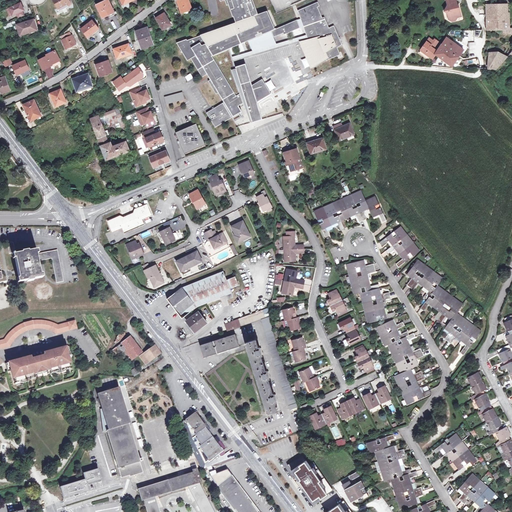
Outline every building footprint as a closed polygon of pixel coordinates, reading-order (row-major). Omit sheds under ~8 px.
[(53,0),(58,8),(66,3),(70,1),(68,0),(53,0)] [(109,14),(113,12),(107,0),(106,0),(96,5),(102,16),(108,13),(109,14)] [(186,39),(176,43),(187,61),(191,59),(202,77),(207,74),(211,79),(208,81),(216,94),(219,93),(224,102),(206,113),(215,127),(232,117),(239,113),(242,111),(238,106),(246,101),(248,108),(255,103),(271,94),(262,79),(251,86),(249,81),(241,84),(236,67),(235,67),(233,60),(232,57),(229,49),(249,40),(271,31),(274,37),(283,33),(284,35),(300,28),(297,20),(275,29),(267,11),(258,15),(252,0),(219,0),(220,2),(224,0),(227,5),(229,4),(236,23),(187,40),(186,39)] [(181,12),(191,9),(187,0),(179,0),(178,1),(181,12)] [(455,0),(445,0),(447,4),(448,4),(448,6),(446,7),(444,11),(446,13),(448,20),(451,21),(454,17),(456,16),(458,17),(461,16),(459,7),(456,8),(455,5),(457,5),(455,0)] [(318,2),(298,11),(306,35),(307,38),(308,41),(302,43),(312,66),(325,57),(326,61),(340,55),(337,47),(342,45),(334,26),(329,28),(324,17),(322,18),(318,7),(320,6),(318,2)] [(9,9),(12,15),(12,16),(16,14),(18,19),(24,16),(22,12),(21,9),(23,8),(21,3),(19,3),(10,7),(9,8),(9,9)] [(494,29),(493,4),(486,5),(487,30),(494,29)] [(507,4),(493,4),(494,29),(503,29),(509,29),(509,28),(509,13),(507,13),(507,4)] [(164,13),(156,18),(163,30),(171,24),(164,13)] [(85,23),(86,25),(81,29),(88,37),(98,28),(92,20),(92,21),(90,19),(85,23)] [(17,25),(20,35),(37,30),(34,20),(17,25)] [(136,32),(139,41),(141,40),(144,47),(153,44),(147,28),(136,32)] [(254,51),(232,57),(233,60),(307,38),(306,35),(276,44),(274,37),(271,31),(249,40),(254,51)] [(60,37),(62,40),(61,41),(65,49),(77,43),(73,35),(72,35),(71,32),(60,37)] [(421,50),(428,56),(432,59),(435,55),(434,54),(437,51),(435,50),(439,45),(433,41),(429,38),(421,50)] [(446,38),(438,49),(447,55),(450,51),(458,57),(459,55),(461,52),(463,50),(455,44),(446,38)] [(113,49),(116,58),(125,55),(125,56),(132,54),(128,44),(113,49)] [(447,55),(438,49),(437,51),(434,54),(435,55),(437,56),(451,66),(458,57),(450,51),(447,55)] [(426,59),(428,56),(421,50),(419,53),(426,59)] [(42,55),(38,57),(43,69),(52,65),(51,64),(59,60),(55,51),(46,55),(47,57),(45,58),(44,56),(42,55)] [(507,57),(506,57),(497,52),(489,53),(488,62),(491,64),(487,69),(496,69),(507,57)] [(12,66),(16,75),(29,70),(25,60),(12,66)] [(96,65),(100,76),(112,71),(108,60),(96,65)] [(245,64),(236,67),(241,84),(249,81),(248,72),(245,64)] [(54,76),(50,68),(45,71),(49,79),(54,76)] [(121,77),(113,82),(119,90),(126,84),(127,85),(130,86),(143,77),(143,74),(138,68),(122,79),(121,77)] [(73,80),(77,92),(92,86),(88,74),(73,80)] [(0,90),(1,94),(10,90),(5,76),(0,78),(0,90)] [(142,92),(140,87),(130,91),(136,106),(142,104),(142,102),(146,100),(150,98),(146,90),(142,92)] [(60,89),(59,90),(50,94),(55,107),(65,103),(64,98),(60,89)] [(182,92),(164,97),(166,104),(184,99),(182,92)] [(34,100),(23,105),(30,121),(41,116),(34,100)] [(255,103),(248,108),(252,122),(264,119),(255,103)] [(147,107),(136,112),(141,125),(148,122),(154,120),(151,111),(149,112),(147,107)] [(118,108),(99,116),(100,120),(116,114),(121,130),(126,129),(118,108)] [(239,113),(232,117),(234,122),(241,118),(239,113)] [(114,141),(110,142),(108,143),(105,135),(106,134),(100,120),(99,116),(90,119),(97,138),(98,137),(101,146),(106,160),(130,151),(126,141),(116,145),(114,141)] [(340,123),(333,126),(339,140),(354,134),(349,124),(342,127),(340,123)] [(176,132),(184,153),(205,144),(196,124),(176,132)] [(153,128),(143,132),(146,138),(150,146),(163,141),(159,132),(155,134),(153,128)] [(308,143),(311,153),(325,149),(322,139),(308,143)] [(160,148),(149,152),(151,157),(150,157),(154,166),(165,162),(161,153),(162,153),(162,152),(160,148)] [(284,152),(287,162),(288,162),(290,166),(290,169),(291,171),(302,167),(296,149),(284,152)] [(165,151),(162,152),(162,153),(161,153),(165,162),(169,160),(165,151)] [(247,176),(254,173),(249,161),(239,165),(242,172),(243,172),(245,177),(247,176)] [(210,180),(215,193),(225,189),(221,180),(219,181),(217,177),(210,180)] [(198,190),(189,194),(197,208),(205,203),(198,190)] [(386,220),(380,207),(376,209),(375,206),(379,204),(375,197),(366,201),(361,191),(314,212),(318,220),(321,219),(323,222),(319,224),(325,237),(329,235),(325,227),(337,222),(340,230),(347,227),(344,219),(356,214),(359,222),(366,218),(363,210),(369,208),(373,217),(379,214),(382,222),(386,220)] [(266,209),(271,207),(267,197),(265,198),(263,194),(257,197),(263,211),(266,209)] [(152,215),(148,207),(144,205),(139,207),(137,214),(132,216),(130,220),(127,218),(122,220),(116,217),(110,220),(109,223),(111,229),(115,231),(122,228),(124,232),(144,224),(142,219),(152,215)] [(232,225),(234,230),(236,234),(237,236),(235,237),(238,242),(248,237),(246,232),(249,231),(243,220),(232,225)] [(407,255),(410,252),(413,256),(419,251),(400,226),(394,231),(397,235),(394,237),(391,234),(379,242),(382,245),(389,240),(393,246),(386,251),(388,254),(395,249),(403,259),(396,264),(398,267),(410,258),(407,255)] [(166,244),(175,240),(170,227),(160,232),(166,244)] [(213,238),(209,230),(205,233),(209,240),(210,240),(214,248),(222,244),(223,245),(227,242),(222,233),(215,237),(213,238)] [(295,231),(288,231),(288,236),(284,236),(285,261),(296,261),(295,255),(294,255),(294,253),(304,253),(303,245),(294,245),(294,243),(295,243),(294,236),(295,233),(295,231)] [(126,245),(132,257),(138,255),(138,256),(144,254),(139,243),(137,244),(135,241),(126,245)] [(37,261),(36,254),(35,250),(14,254),(16,268),(19,282),(40,278),(37,261)] [(36,254),(37,261),(51,258),(56,282),(63,281),(57,250),(36,254)] [(177,261),(181,271),(202,261),(197,252),(177,261)] [(381,320),(395,317),(394,312),(385,314),(382,302),(391,300),(389,292),(380,294),(378,288),(379,288),(378,284),(370,286),(366,273),(375,271),(373,264),(367,265),(365,266),(363,260),(346,264),(354,294),(360,292),(367,323),(377,321),(376,316),(380,315),(381,320)] [(434,282),(437,285),(442,279),(417,260),(407,274),(412,278),(407,285),(413,290),(418,282),(429,290),(424,297),(427,299),(420,308),(424,310),(429,303),(440,311),(434,318),(440,323),(446,315),(451,319),(445,328),(450,332),(444,339),(451,344),(456,336),(467,344),(460,353),(463,355),(473,342),(469,339),(471,336),(475,339),(481,332),(456,313),(462,304),(437,286),(435,288),(432,285),(434,282)] [(149,277),(153,285),(157,283),(159,285),(164,282),(156,265),(149,267),(145,269),(144,270),(147,278),(149,277)] [(297,271),(287,269),(282,293),(292,296),(294,288),(293,288),(293,286),(303,288),(304,281),(295,279),(295,277),(296,277),(297,271)] [(182,288),(167,299),(182,318),(196,307),(208,303),(232,293),(230,288),(239,285),(235,276),(226,280),(223,271),(197,281),(182,288)] [(274,284),(282,285),(283,274),(275,273),(274,284)] [(347,311),(337,289),(328,293),(330,299),(328,300),(333,311),(336,310),(338,315),(347,311)] [(285,320),(287,320),(290,330),(300,328),(298,321),(299,321),(298,317),(296,318),(295,313),(294,314),(292,307),(282,309),(285,320)] [(227,331),(262,319),(269,316),(268,315),(266,316),(264,310),(225,324),(227,331)] [(187,321),(195,332),(207,323),(198,312),(187,321)] [(290,409),(297,407),(293,395),(283,366),(269,316),(262,319),(270,346),(273,358),(276,371),(282,386),(290,409)] [(360,339),(350,318),(339,323),(341,329),(344,328),(349,338),(343,341),(345,346),(360,339)] [(34,320),(32,320),(33,328),(35,328),(37,328),(40,328),(42,328),(45,329),(47,329),(50,330),(52,331),(56,333),(76,328),(74,320),(58,324),(52,322),(49,321),(46,320),(43,320),(40,319),(37,319),(34,320)] [(33,328),(32,320),(31,320),(28,321),(25,322),(24,322),(26,330),(27,330),(30,329),(32,328),(33,328)] [(394,326),(392,320),(376,327),(380,336),(388,333),(386,329),(390,328),(391,332),(404,326),(403,322),(396,325),(394,326)] [(0,348),(9,346),(12,342),(13,340),(15,338),(17,336),(19,334),(21,333),(23,332),(25,331),(26,330),(24,322),(22,323),(19,324),(17,326),(14,328),(12,330),(10,332),(8,334),(4,339),(0,340),(0,348)] [(388,333),(380,336),(385,346),(388,345),(392,343),(391,339),(394,337),(396,341),(397,341),(400,339),(409,335),(404,326),(391,332),(388,333)] [(116,338),(120,340),(125,334),(121,331),(116,338)] [(392,343),(388,345),(392,354),(409,346),(407,340),(415,337),(413,333),(409,335),(400,339),(402,343),(399,344),(397,341),(396,341),(392,343)] [(204,357),(239,346),(235,334),(200,346),(204,357)] [(112,350),(121,362),(126,360),(128,362),(141,352),(130,337),(112,350)] [(292,340),(295,351),(293,351),(296,362),(306,359),(304,352),(305,352),(303,348),(306,348),(305,344),(304,344),(302,337),(292,340)] [(245,343),(267,413),(277,410),(275,402),(277,401),(275,395),(273,395),(268,379),(270,378),(268,372),(266,372),(261,355),(263,355),(261,348),(258,349),(256,340),(245,343)] [(498,350),(503,362),(506,361),(507,364),(501,366),(503,370),(507,368),(511,378),(511,355),(509,348),(510,348),(509,345),(498,350)] [(13,363),(12,361),(5,363),(7,371),(10,370),(12,378),(13,378),(14,383),(21,381),(20,379),(24,378),(23,377),(27,376),(28,379),(34,377),(33,374),(32,371),(35,371),(35,372),(41,371),(46,369),(45,368),(48,367),(49,370),(50,373),(56,372),(56,370),(59,369),(63,368),(64,370),(70,368),(68,362),(69,362),(67,355),(71,354),(68,346),(61,348),(62,350),(51,353),(51,350),(43,352),(44,355),(31,359),(30,356),(22,358),(23,360),(13,363)] [(155,346),(148,352),(153,358),(160,352),(155,346)] [(364,346),(355,350),(357,356),(355,357),(360,368),(363,367),(365,372),(374,368),(364,346)] [(409,346),(392,354),(396,363),(405,359),(404,355),(407,354),(409,358),(421,352),(420,348),(412,352),(409,346)] [(146,363),(153,358),(148,352),(141,357),(146,363)] [(405,359),(396,363),(400,373),(410,369),(418,365),(415,359),(423,356),(421,352),(409,358),(410,362),(407,363),(405,359)] [(139,372),(136,368),(131,371),(134,376),(139,372)] [(309,368),(299,372),(304,382),(306,381),(310,391),(320,387),(317,381),(318,380),(316,377),(314,377),(312,374),(311,374),(309,368)] [(410,369),(400,373),(394,376),(398,386),(406,382),(404,378),(408,377),(409,381),(422,375),(421,371),(413,375),(410,369)] [(478,397),(475,399),(481,410),(477,412),(479,415),(482,413),(491,430),(493,433),(496,432),(500,441),(498,441),(500,445),(504,452),(504,453),(506,456),(511,467),(511,443),(508,436),(510,435),(505,427),(503,428),(483,390),(486,389),(477,372),(476,373),(474,370),(468,373),(469,376),(468,377),(478,397)] [(406,382),(398,386),(403,395),(419,388),(416,382),(424,378),(422,375),(409,381),(411,384),(408,386),(406,382)] [(167,384),(183,425),(186,423),(185,420),(195,412),(191,407),(186,410),(183,404),(178,392),(170,382),(167,384)] [(390,398),(384,386),(377,389),(379,392),(371,396),(370,393),(363,396),(368,408),(375,405),(376,406),(384,402),(383,401),(390,398)] [(121,477),(129,475),(133,474),(133,475),(143,472),(128,423),(130,423),(119,387),(115,388),(97,394),(101,408),(100,409),(103,431),(106,430),(121,477)] [(419,388),(403,395),(407,404),(415,401),(413,397),(416,396),(418,399),(431,394),(429,390),(423,392),(421,393),(419,388)] [(354,398),(340,404),(341,408),(338,409),(342,419),(347,417),(346,416),(359,410),(360,411),(364,409),(359,399),(355,401),(354,398)] [(331,406),(324,409),(325,412),(318,416),(316,413),(309,416),(315,428),(322,425),(322,426),(331,422),(330,421),(336,418),(331,406)] [(196,411),(195,412),(185,420),(186,423),(183,425),(192,449),(198,462),(201,467),(212,458),(213,459),(215,458),(214,457),(223,450),(220,446),(215,439),(210,433),(200,420),(198,416),(199,416),(196,411)] [(447,438),(444,441),(445,442),(433,450),(436,453),(440,450),(443,448),(447,453),(444,455),(440,459),(442,462),(449,456),(459,469),(453,474),(455,477),(466,469),(464,467),(461,463),(464,460),(467,464),(470,462),(472,465),(477,461),(455,433),(448,439),(447,438)] [(375,451),(384,481),(391,479),(400,508),(417,503),(415,497),(423,495),(421,487),(416,488),(412,490),(411,484),(409,478),(417,475),(416,471),(411,473),(409,469),(401,471),(397,459),(406,457),(403,449),(395,452),(393,446),(388,447),(386,441),(394,438),(393,435),(379,439),(380,443),(377,444),(376,440),(367,443),(370,453),(375,451)] [(302,456),(287,464),(295,476),(296,477),(297,476),(300,479),(296,482),(302,489),(303,488),(314,503),(333,490),(313,462),(309,464),(302,456)] [(138,489),(141,500),(143,500),(147,511),(159,511),(155,496),(188,486),(200,511),(214,511),(199,483),(201,482),(197,468),(192,470),(193,472),(151,485),(150,483),(148,484),(148,486),(138,489)] [(63,498),(69,496),(88,490),(87,484),(101,480),(97,469),(93,470),(83,473),(85,479),(60,487),(63,498)] [(234,511),(259,511),(227,469),(210,475),(216,486),(220,492),(234,511)] [(495,511),(494,511),(487,504),(486,504),(483,501),(485,499),(488,501),(495,494),(472,474),(459,488),(464,492),(462,495),(458,499),(464,504),(470,497),(480,506),(474,511),(495,511)] [(357,497),(366,492),(360,482),(345,490),(351,501),(357,497)] [(368,496),(366,492),(357,497),(359,501),(368,496)] [(351,511),(343,500),(326,511),(351,511)] [(429,511),(427,507),(435,504),(434,500),(421,506),(422,510),(419,511),(417,507),(409,511),(408,511),(429,511)]
